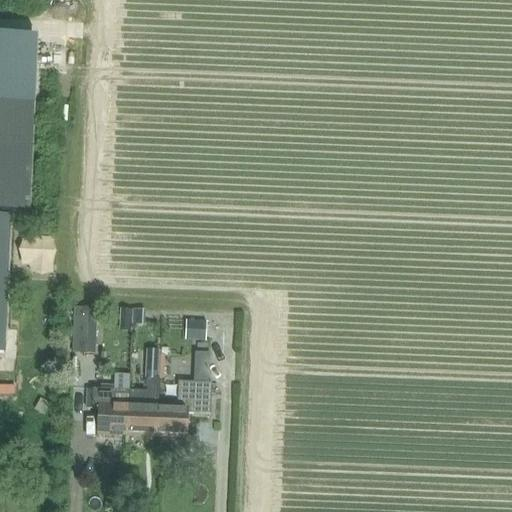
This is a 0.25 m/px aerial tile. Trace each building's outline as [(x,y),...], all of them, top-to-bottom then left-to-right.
[(0,212),(29,214),(33,105),(15,104),(15,102),(0,100),(0,212)] [(95,326),(81,326),(73,325),(72,355),(94,356),(95,326)] [(157,408),(159,380),(157,380),(158,352),(146,351),(145,380),(147,380),(146,393),(129,392),(127,437),(156,439),(157,408)] [(157,408),(156,439),(185,440),(186,440),(187,415),(210,416),(211,384),(177,383),(176,409),(157,408)] [(127,437),(129,392),(92,391),(91,410),(98,411),(97,437),(98,437),(99,436),(127,437)]
